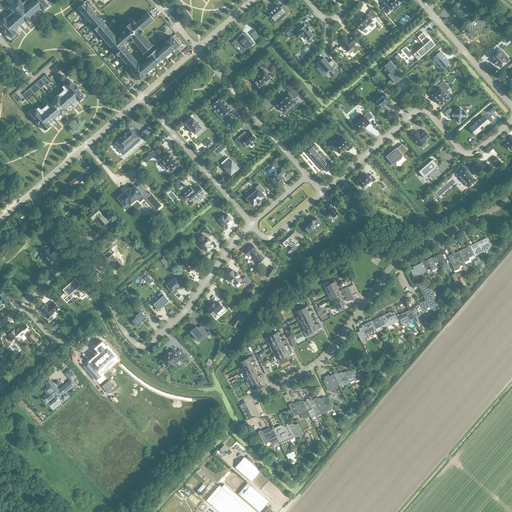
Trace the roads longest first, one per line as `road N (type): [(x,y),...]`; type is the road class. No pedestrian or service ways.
road 1 (residential): [(249,399),(318,364),(393,262),(511,195)]
road 2 (residential): [(83,252),(125,332),(141,346),(185,310),(251,223)]
road 3 (residential): [(321,192),(416,110),(427,111),(464,153),(511,119)]
road 4 (residential): [(307,175),(196,47)]
road 5 (residential): [(251,223),(141,95)]
road 6 (residential): [(30,193),(141,95)]
road 7 (residential): [(511,107),(418,0)]
